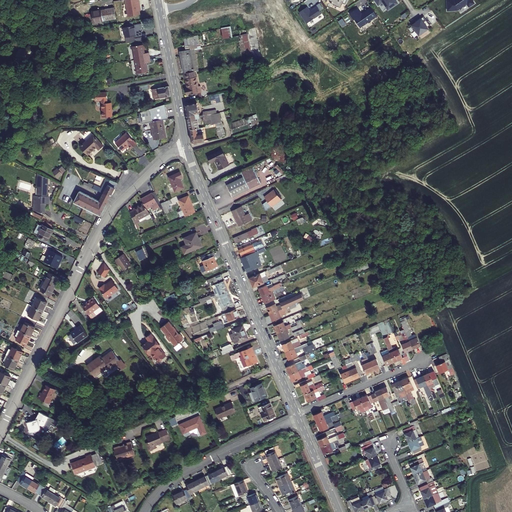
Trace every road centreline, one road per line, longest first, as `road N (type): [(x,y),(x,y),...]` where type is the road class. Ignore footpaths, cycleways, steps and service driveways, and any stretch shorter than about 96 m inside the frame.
road 1 (tertiary): [(0,430),(107,216),(186,146)]
road 2 (tertiary): [(277,368),(186,146)]
road 3 (residential): [(297,415),(181,473),(145,511)]
road 4 (residential): [(277,368),(136,426)]
road 5 (tertiary): [(186,146),(159,9)]
road 6 (residential): [(297,415),(424,359)]
road 7 (unknown): [(51,201),(57,220),(92,245),(138,304)]
